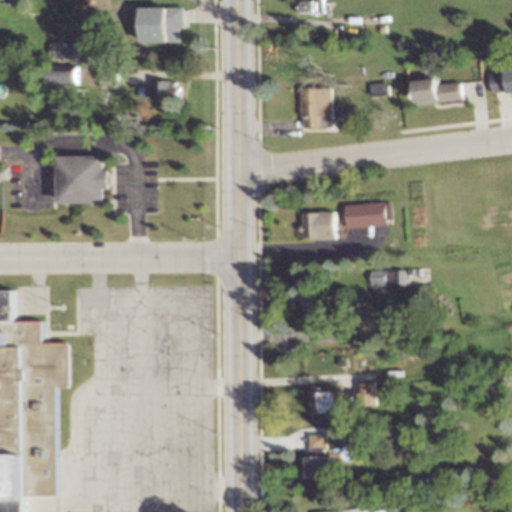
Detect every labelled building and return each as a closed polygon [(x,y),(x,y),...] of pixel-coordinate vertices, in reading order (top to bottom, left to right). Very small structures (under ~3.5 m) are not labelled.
[(324,13),(324,0),(314,0),(315,0),(300,1),(300,13),(324,13)] [(185,7),(143,7),(143,42),(180,42),(179,28),(185,28),(185,7)] [(87,42),(52,42),(53,60),(88,59),(87,42)] [(48,68),(48,85),(77,84),(77,67),(48,68)] [(118,83),(118,67),(100,67),(99,82),(118,83)] [(493,94),(511,92),(511,71),(491,73),(493,94)] [(439,84),(438,79),(414,81),(416,105),(463,101),(462,82),(439,84)] [(138,86),(138,100),(180,99),(180,81),(153,81),(153,86),(138,86)] [(301,88),(302,128),(333,127),(332,88),(301,88)] [(57,204),(105,203),(105,189),(110,189),(110,170),(104,170),(104,156),(57,156),(57,204)] [(348,227),(392,226),(391,203),(347,204),(348,227)] [(304,239),(337,237),(336,212),(303,213),(304,239)] [(371,270),(372,285),(402,284),(402,269),(371,270)] [(0,511),(23,511),(24,495),(57,495),(57,387),(70,387),(70,343),(42,343),(42,321),(14,321),(14,291),(0,290),(0,511)] [(328,295),(307,296),(307,319),(329,318),(328,295)] [(360,399),(375,399),(375,382),(360,383),(360,399)] [(335,391),(326,391),(326,388),(312,388),(312,412),(336,412),(335,391)] [(307,456),(308,479),(333,478),(333,456),(327,456),(327,435),(310,435),(311,456),(307,456)]
